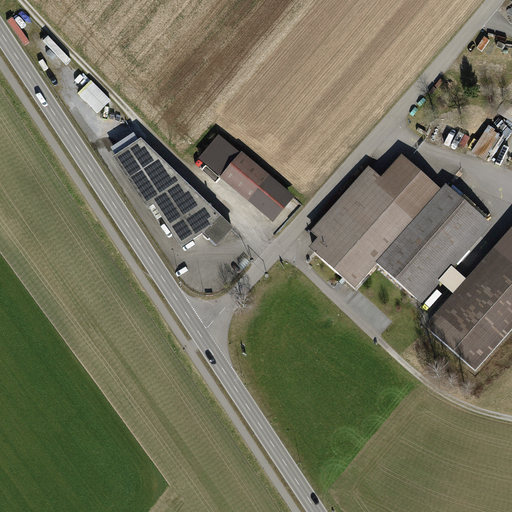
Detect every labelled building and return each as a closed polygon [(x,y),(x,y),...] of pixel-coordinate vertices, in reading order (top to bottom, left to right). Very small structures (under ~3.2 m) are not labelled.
[(80,93),(99,113),(113,100),(93,80),(80,93)] [(475,154),(487,159),(500,132),(488,127),(475,154)] [(147,211),(154,206),(181,249),(204,234),(217,247),(233,229),(141,140),(113,159),(147,211)] [(244,153),(222,180),(275,225),(295,196),(244,153)] [(365,168),(305,239),(356,288),(437,189),(396,154),(378,175),(365,168)] [(385,268),(430,309),(504,229),(460,188),(385,268)] [(511,261),(505,254),(431,328),(481,378),(511,345),(511,261)]
